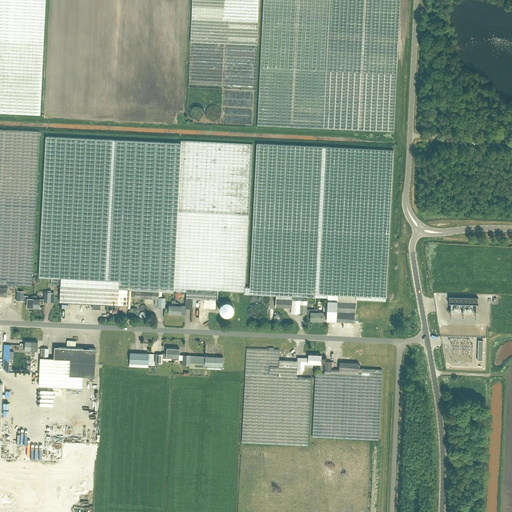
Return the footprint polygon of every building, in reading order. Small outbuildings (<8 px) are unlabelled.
[(0,0),(0,112),(40,115),(42,72),(43,53),(45,5),(45,0),(0,0)] [(192,0),(190,42),(191,42),(256,45),(258,0),(192,0)] [(263,0),(258,125),(394,131),(398,38),(400,3),(400,0),(263,0)] [(0,286),(7,286),(8,284),(18,284),(32,285),(35,221),(38,169),(39,131),(0,129),(0,286)] [(45,136),(39,276),(61,277),(59,301),(93,303),(92,308),(100,309),(101,303),(118,304),(128,305),(128,289),(135,289),(159,291),(186,292),(194,292),(216,293),(217,290),(244,291),(244,293),(249,294),(276,295),(276,298),(275,304),(275,307),(291,308),(292,299),(306,300),(306,296),(317,297),(318,297),(327,297),(327,311),(323,310),(323,312),(323,318),(326,318),(326,320),(354,322),(355,298),(385,300),(387,265),(390,207),(393,156),(393,149),(364,148),(323,146),(282,144),(256,143),(252,236),(249,287),(245,286),(248,221),(251,164),(252,144),(185,141),(181,141),(181,143),(45,136)] [(132,291),(132,297),(134,298),(158,299),(158,307),(166,307),(166,297),(159,297),(159,291),(135,289),(134,291),(132,291)] [(34,296),(33,296),(31,296),(31,298),(27,298),(27,295),(23,295),(23,291),(17,290),(16,300),(23,300),(23,301),(27,301),(27,307),(33,307),(34,296)] [(37,295),(34,295),(33,296),(34,296),(33,307),(39,307),(40,303),(44,304),(44,301),(50,302),(51,292),(44,292),(44,299),(37,298),(37,295)] [(185,305),(185,308),(187,308),(192,308),(192,305),(196,305),(196,299),(204,299),(216,300),(216,293),(194,292),(186,292),(185,305)] [(291,308),(291,313),(307,314),(310,314),(310,320),(316,321),(317,312),(317,308),(314,308),(314,309),(307,309),(307,300),(306,300),(292,299),(291,308)] [(234,311),(234,308),(234,306),(232,303),(230,302),(228,301),(225,301),(223,302),(221,303),(220,306),(220,308),(220,311),(221,313),(223,314),(225,315),(228,315),(230,314),(232,313),(234,311)] [(178,302),(175,302),(175,314),(181,314),(186,315),(187,308),(185,308),(185,305),(181,305),(178,305),(178,302)] [(39,373),(39,385),(82,387),(83,375),(94,376),(96,348),(76,347),(76,340),(67,340),(67,347),(55,346),(54,357),(48,357),(48,348),(41,348),(41,357),(40,357),(39,373)] [(172,358),(173,348),(166,348),(166,353),(162,353),(162,354),(156,353),(155,363),(162,363),(162,358),(172,358)] [(279,349),(274,349),(267,349),(246,348),(245,371),(243,410),(242,442),(307,445),(311,378),(303,377),(296,377),(269,376),(269,375),(269,365),(278,366),(279,360),(279,349)] [(127,362),(127,365),(127,366),(148,367),(148,363),(148,353),(130,352),(129,362),(127,362)] [(315,354),(314,363),(314,365),(317,365),(317,364),(321,364),(324,364),(324,371),(331,371),(331,368),(331,361),(325,361),(325,359),(321,359),(321,355),(321,354),(318,353),(317,355),(315,354)] [(308,364),(308,363),(314,363),(315,354),(308,354),(308,358),(304,357),(304,360),(297,360),(297,370),(304,370),(304,364),(308,364)] [(204,368),(205,365),(205,356),(197,355),(197,368),(204,368)] [(224,363),(225,357),(205,356),(205,365),(222,366),(223,366),(223,363),(224,363)] [(297,370),(297,360),(279,360),(278,366),(269,365),(269,375),(269,376),(296,377),(297,370)] [(359,362),(339,361),(339,369),(360,370),(360,368),(360,364),(359,364),(359,362)] [(360,370),(339,369),(331,368),(331,371),(331,373),(316,372),(314,424),(313,436),(379,439),(382,369),(363,368),(360,368),(360,370)]
